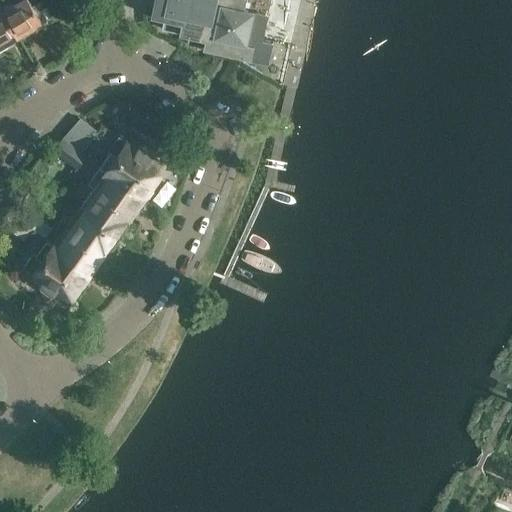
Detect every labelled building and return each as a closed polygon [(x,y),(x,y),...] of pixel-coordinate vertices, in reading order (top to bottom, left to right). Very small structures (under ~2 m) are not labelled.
[(30,0),(16,0),(4,8),(19,35),(47,19),(42,1),(33,3),(30,0)] [(164,16),(162,27),(190,33),(188,42),(213,48),(214,53),(239,59),(245,54),(268,59),(272,40),(262,38),(270,0),(155,0),(152,13),(164,16)] [(0,46),(19,35),(4,8),(3,8),(0,3),(0,46)] [(64,137),(83,151),(99,131),(81,117),(64,137)] [(110,151),(100,165),(143,195),(146,192),(149,192),(154,185),(153,182),(165,165),(149,154),(151,151),(144,146),(142,149),(129,139),(128,141),(119,135),(109,150),(110,151)] [(64,137),(55,149),(79,167),(80,165),(80,166),(87,156),(88,155),(83,151),(64,137)] [(87,156),(80,166),(94,176),(89,182),(95,186),(80,206),(121,236),(131,222),(130,216),(129,215),(131,213),(133,215),(138,207),(136,206),(143,195),(100,165),(87,156)] [(17,201),(10,211),(34,229),(45,238),(52,228),(17,201)] [(54,244),(59,247),(90,269),(99,257),(101,258),(106,252),(104,250),(105,248),(107,249),(113,248),(121,236),(80,206),(65,227),(65,228),(54,244)] [(10,211),(1,222),(2,223),(3,222),(26,240),(34,229),(10,211)] [(34,251),(24,266),(33,272),(32,274),(45,284),(44,286),(50,291),(52,288),(68,300),(82,281),(85,281),(90,275),(89,270),(90,269),(59,247),(54,244),(47,239),(37,253),(34,251)]
